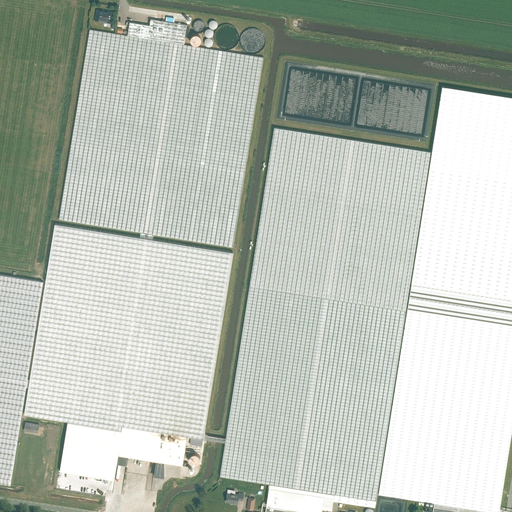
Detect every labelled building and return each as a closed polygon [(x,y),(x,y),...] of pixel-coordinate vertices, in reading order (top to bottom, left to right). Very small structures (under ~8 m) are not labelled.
[(97,10),(96,18),(95,21),(103,22),(110,23),(112,14),(112,12),(109,12),(97,10)] [(25,410),(25,414),(27,414),(68,421),(122,430),(123,426),(187,436),(203,438),(225,442),(226,438),(204,435),(222,324),(234,247),(233,247),(264,57),(184,44),(185,35),(188,35),(190,25),(187,25),(151,19),(150,25),(127,22),(126,26),(129,26),(128,35),(90,29),(59,219),(56,219),(46,282),(44,295),(25,410)] [(225,49),(226,49),(227,49),(228,49),(229,49),(230,49),(232,49),(233,48),(234,48),(234,47),(235,46),(236,46),(237,45),(238,44),(238,43),(239,42),(239,41),(239,40),(240,39),(240,38),(240,37),(240,36),(240,35),(239,34),(239,32),(239,31),(238,30),(237,29),(236,28),(235,27),(234,26),(233,25),(232,25),(230,25),(229,24),(228,24),(227,24),(226,24),(225,24),(224,25),(223,25),(222,25),(221,26),(220,26),(219,27),(218,28),(218,29),(217,30),(216,30),(216,31),(215,32),(215,34),(215,35),(215,36),(215,37),(215,38),(215,39),(215,40),(215,41),(216,42),(216,43),(217,44),(218,45),(218,46),(219,46),(220,47),(221,48),(222,48),(223,49),(224,49),(225,49)] [(251,53),(252,53),(253,53),(254,53),(255,53),(256,53),(257,53),(258,52),(259,52),(260,51),(261,50),(262,50),(263,49),(263,48),(264,47),(265,46),(265,45),(265,44),(266,43),(266,42),(266,41),(266,40),(266,39),(265,37),(265,36),(265,35),(264,34),(263,33),(262,32),(261,31),(260,30),(259,30),(258,29),(257,29),(256,28),(255,28),(254,28),(253,28),(252,28),(251,28),(250,28),(249,29),(248,29),(247,30),(246,30),(245,31),(244,32),(243,33),(242,34),(242,35),(241,36),(241,37),(241,39),(240,40),(240,41),(240,42),(241,43),(241,44),(241,45),(242,46),(242,47),(243,48),(243,49),(244,50),(245,50),(246,51),(247,52),(248,52),(249,53),(250,53),(251,53)] [(191,39),(191,40),(191,41),(191,42),(192,42),(192,43),(193,43),(193,44),(194,44),(195,45),(196,45),(197,45),(198,44),(199,44),(200,43),(200,42),(201,42),(201,41),(201,40),(201,39),(201,38),(201,37),(201,36),(200,36),(199,35),(198,34),(197,34),(196,34),(195,34),(194,34),(193,35),(192,35),(192,36),(191,37),(191,38),(191,39)] [(511,96),(442,86),(429,169),(407,310),(397,374),(378,494),(434,503),(493,511),(498,511),(501,499),(511,428),(511,96)] [(225,442),(220,476),(270,483),(334,493),(376,500),(406,310),(430,151),(274,127),(250,286),(226,438),(225,442)] [(0,482),(10,484),(22,413),(26,387),(27,379),(43,281),(42,281),(0,274),(0,482)] [(24,430),(20,454),(30,456),(29,466),(60,471),(96,477),(95,479),(102,480),(102,478),(114,480),(117,464),(127,465),(128,457),(150,460),(156,461),(161,462),(163,462),(183,465),(183,461),(185,453),(187,453),(188,449),(185,449),(187,436),(123,426),(122,430),(68,421),(27,414),(26,422),(39,424),(38,433),(24,430)] [(26,422),(24,430),(38,433),(39,424),(26,422)] [(190,453),(194,464),(202,461),(198,450),(190,453)] [(376,500),(334,493),(270,483),(266,506),(265,511),(321,511),(322,508),(332,509),(333,500),(375,506),(376,500)] [(239,494),(227,492),(226,501),(233,502),(233,503),(237,504),(238,499),(243,500),(244,493),(239,493),(239,494)] [(429,511),(432,511),(433,503),(426,502),(424,511),(429,511)] [(493,511),(434,503),(433,510),(432,511),(493,511)]
